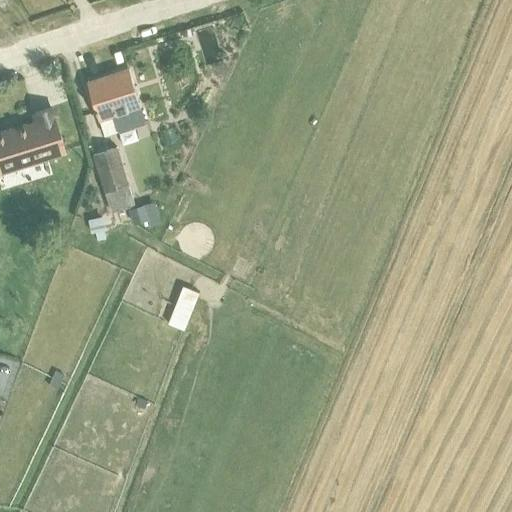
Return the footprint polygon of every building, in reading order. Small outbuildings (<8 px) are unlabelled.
[(104,120),(148,107),(136,68),(92,81),(104,120)] [(0,169),(66,154),(59,124),(0,138),(0,169)] [(164,129),(138,137),(148,167),(174,159),(164,129)] [(91,149),(114,216),(143,207),(121,140),(91,149)] [(148,321),(166,329),(184,290),(166,282),(148,321)]
